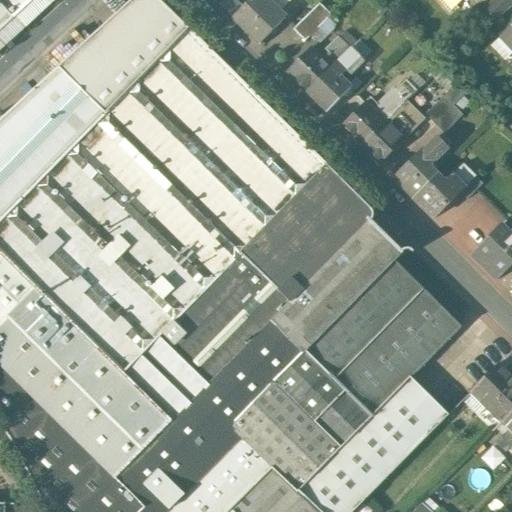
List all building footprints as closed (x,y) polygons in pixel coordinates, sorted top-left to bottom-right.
[(157,0),(133,0),(0,122),(0,330),(21,352),(13,360),(23,372),(81,432),(87,425),(129,468),(154,443),(370,224),(372,222),(372,220),(373,218),(372,215),(372,213),(371,211),(157,0)] [(0,0),(0,28),(30,0),(0,0)] [(270,2),(267,0),(250,0),(233,18),(259,44),(285,18),(270,2)] [(439,0),(449,12),(462,0),(439,0)] [(511,1),(510,0),(494,0),(486,8),(496,19),(511,5),(511,1)] [(307,40),(334,14),(322,2),(295,28),(307,40)] [(511,26),(500,37),(511,49),(511,26)] [(350,51),(336,37),(324,50),(328,54),(321,61),(330,71),(350,51)] [(511,49),(501,38),(493,46),(511,67),(511,49)] [(321,61),(310,50),(288,73),(308,92),(330,71),(321,61)] [(350,51),(330,71),(338,79),(345,72),(349,76),(362,63),(350,51)] [(431,77),(424,70),(418,76),(425,82),(431,77)] [(330,71),(308,92),(328,112),(349,90),(338,79),(330,71)] [(420,87),(409,76),(395,91),(405,102),(415,93),(420,87)] [(405,102),(395,91),(389,97),(400,107),(405,102)] [(405,102),(400,107),(407,115),(422,100),(415,93),(405,102)] [(444,96),(425,114),(435,124),(454,106),(444,96)] [(389,97),(379,106),(381,109),(390,117),(400,107),(389,97)] [(365,103),(342,126),(362,145),(384,123),(375,114),(365,103)] [(454,106),(435,124),(445,134),(463,115),(454,106)] [(390,117),(384,123),(391,130),(407,115),(400,107),(390,117)] [(390,117),(381,109),(375,114),(384,123),(390,117)] [(384,123),(362,145),(382,165),(404,143),(391,130),(384,123)] [(437,137),(417,157),(429,169),(449,150),(437,137)] [(472,140),(466,146),(471,151),(477,145),(472,140)] [(417,157),(395,179),(414,198),(436,176),(429,169),(417,157)] [(474,175),(463,164),(444,184),(455,194),(474,175)] [(474,175),(455,194),(456,196),(460,193),(466,200),(483,184),(474,175)] [(436,176),(414,198),(435,219),(457,196),(456,196),(455,194),(444,184),(436,176)] [(494,219),(478,203),(470,212),(486,227),(494,219)] [(486,227),(470,212),(449,233),(473,256),(494,235),(486,227)] [(494,235),(473,256),(497,280),(511,264),(511,228),(506,222),(494,235)] [(370,224),(154,443),(196,484),(241,437),(230,426),(243,413),(261,395),(273,382),(305,350),(393,261),(400,254),(370,224)] [(393,261),(305,350),(372,417),(411,378),(461,329),(393,261)] [(81,432),(23,372),(13,360),(21,352),(0,330),(0,424),(12,443),(32,484),(45,511),(167,511),(196,484),(154,443),(129,468),(123,475),(81,432)] [(372,417),(305,350),(273,382),(340,448),(372,417)] [(511,412),(511,378),(498,366),(471,393),(501,423),(511,412)] [(310,477),(297,490),(319,511),(354,511),(364,502),(449,416),(411,378),(372,417),(340,448),(328,460),(310,477)] [(328,460),(261,395),(243,413),(310,477),(328,460)] [(511,412),(501,423),(509,430),(497,443),(506,452),(511,446),(511,412)] [(310,477),(243,413),(230,426),(241,437),(272,467),(297,490),(310,477)] [(167,511),(227,511),(272,467),(241,437),(196,484),(167,511)] [(492,448),(475,465),(489,478),(506,461),(492,448)] [(272,467),(227,511),(319,511),(297,490),(272,467)] [(431,511),(422,502),(412,511),(431,511)]
